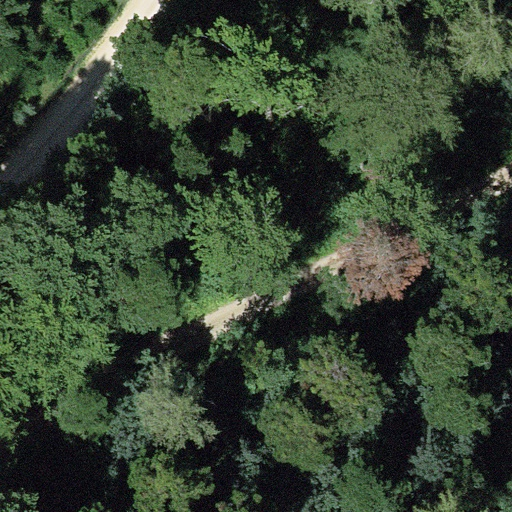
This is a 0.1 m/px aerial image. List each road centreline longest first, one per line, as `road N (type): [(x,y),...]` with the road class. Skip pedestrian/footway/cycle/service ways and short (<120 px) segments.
road 1 (track): [(511,166),(198,322),(0,445)]
road 2 (track): [(136,0),(0,170)]
